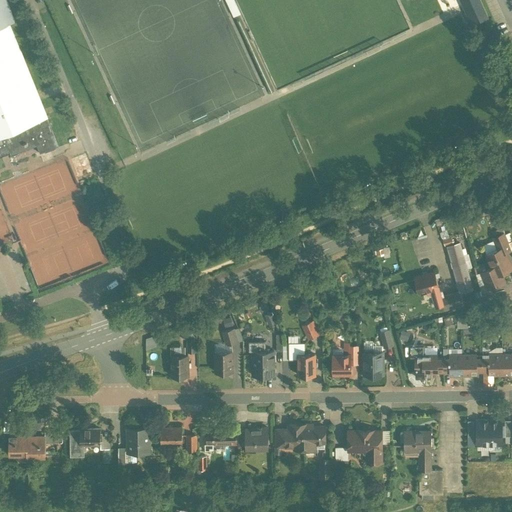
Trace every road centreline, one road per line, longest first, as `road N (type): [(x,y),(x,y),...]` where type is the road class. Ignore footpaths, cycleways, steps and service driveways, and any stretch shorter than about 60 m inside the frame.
road 1 (secondary): [(511,169),(102,337)]
road 2 (residential): [(511,396),(119,400)]
road 3 (residential): [(98,325),(84,284),(122,268),(128,249),(26,0)]
